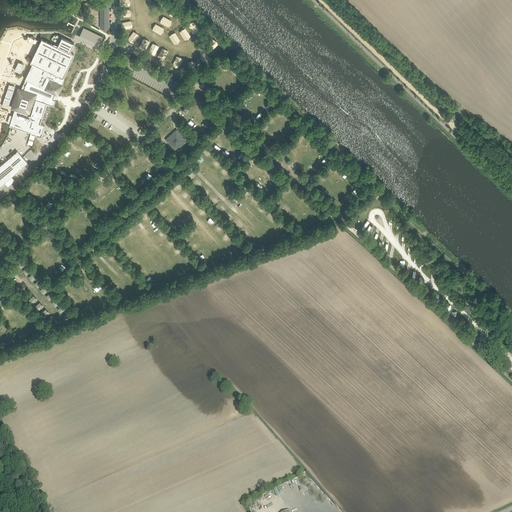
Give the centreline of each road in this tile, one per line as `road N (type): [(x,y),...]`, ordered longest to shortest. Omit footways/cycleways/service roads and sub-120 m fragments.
road 1 (track): [(321,0),(455,129),(511,169)]
road 2 (track): [(511,379),(338,218)]
road 3 (unclassified): [(0,196),(88,102),(114,35),(115,0)]
